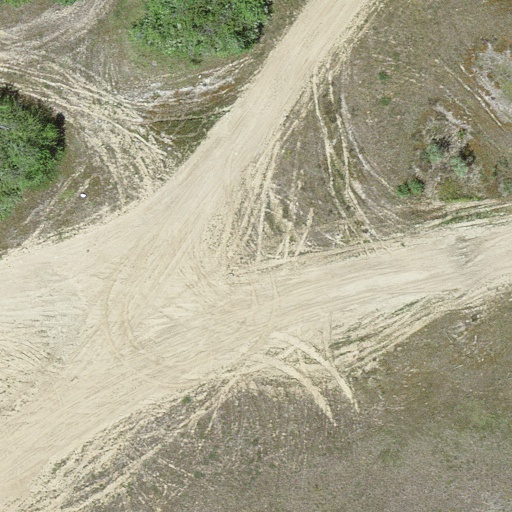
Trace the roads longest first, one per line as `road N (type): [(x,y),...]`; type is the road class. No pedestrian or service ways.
road 1 (track): [(511,253),(41,339),(0,331)]
road 2 (track): [(350,0),(218,179),(41,339)]
road 3 (track): [(0,76),(53,85),(151,141)]
